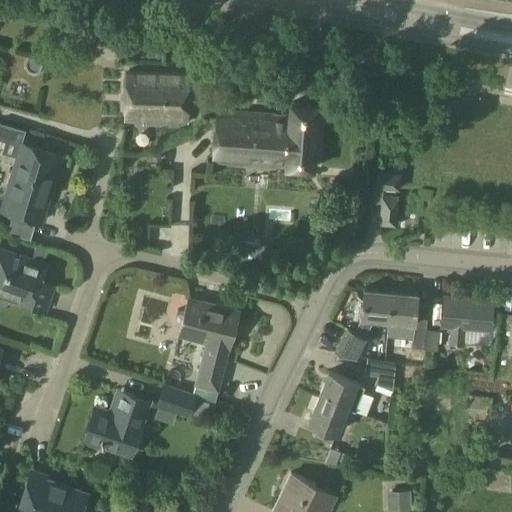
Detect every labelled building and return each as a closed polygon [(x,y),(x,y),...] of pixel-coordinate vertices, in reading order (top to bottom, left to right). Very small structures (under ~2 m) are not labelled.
[(125,120),(188,122),(190,74),(127,72),(125,120)] [(217,108),(213,160),(313,168),(318,104),(291,102),(290,114),(217,108)] [(1,209),(42,221),(62,153),(22,141),(1,209)] [(399,174),(377,172),(376,186),(397,189),(399,174)] [(397,196),(382,195),(380,223),(394,224),(397,196)] [(32,256),(40,259),(44,247),(36,244),(32,256)] [(0,248),(0,286),(14,292),(12,297),(45,308),(53,286),(36,280),(42,263),(0,248)] [(389,319),(392,290),(364,287),(361,317),(354,330),(347,326),(335,351),(360,355),(369,337),(365,335),(374,318),(389,319)] [(392,290),(389,319),(387,337),(412,339),(411,347),(424,348),(426,329),(414,328),(417,292),(392,290)] [(440,325),(451,326),(449,343),(463,345),(465,327),(490,329),(493,300),(443,295),(440,325)] [(180,329),(208,336),(196,383),(218,389),(229,347),(239,309),(189,296),(180,329)] [(511,311),(500,309),(492,374),(511,378),(511,374),(511,311)] [(426,329),(424,348),(435,349),(436,330),(426,329)] [(367,372),(381,375),(378,386),(392,389),(394,361),(370,357),(367,372)] [(347,407),(357,381),(328,370),(318,395),(347,407)] [(188,413),(189,411),(194,394),(164,384),(158,402),(188,413)] [(132,454),(150,399),(119,389),(111,411),(95,406),(83,441),(100,447),(101,444),(132,454)] [(347,407),(318,395),(308,421),(337,432),(347,407)] [(494,432),(511,433),(511,421),(495,420),(494,432)] [(340,451),(329,447),(324,461),(335,463),(340,451)] [(70,486),(45,477),(46,474),(31,469),(16,511),(80,511),(86,497),(68,491),(70,486)] [(337,495),(291,472),(283,488),(287,491),(276,511),(316,511),(319,506),(329,511),(337,495)] [(404,486),(384,488),(386,507),(406,505),(404,486)]
